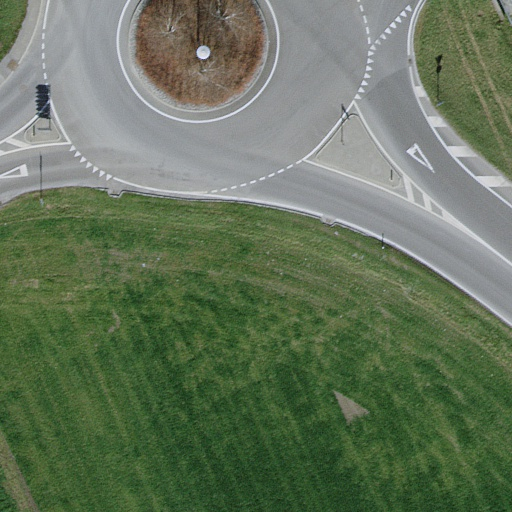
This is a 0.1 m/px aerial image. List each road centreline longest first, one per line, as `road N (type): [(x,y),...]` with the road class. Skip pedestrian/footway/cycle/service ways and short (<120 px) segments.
road 1 (tertiary): [(222,160),(326,178),(476,239)]
road 2 (tertiary): [(476,239),(415,174),(321,46)]
road 3 (tertiary): [(222,160),(292,120),(321,46)]
road 4 (unclassified): [(0,169),(151,151)]
road 5 (tertiary): [(79,28),(95,101),(151,151)]
